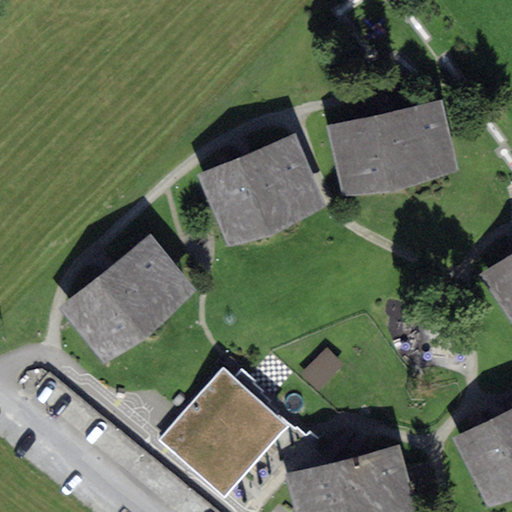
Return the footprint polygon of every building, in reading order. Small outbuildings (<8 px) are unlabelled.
[(388,118),(340,130),(352,181),(446,159),(434,108),(388,118)] [(248,160),(211,176),(234,230),(312,197),(289,143),(248,160)] [(110,276),(73,306),(106,346),(182,285),(149,244),(110,276)] [(511,262),(494,274),(511,300),(511,262)] [(328,344),(302,371),(320,388),(345,361),(328,344)] [(247,391),(224,371),(165,438),(211,479),(271,411),(247,391)] [(511,415),(503,420),(467,438),(493,490),(511,480),(511,415)] [(307,511),(373,511),(406,504),(392,454),(342,467),(299,478),(307,511)]
